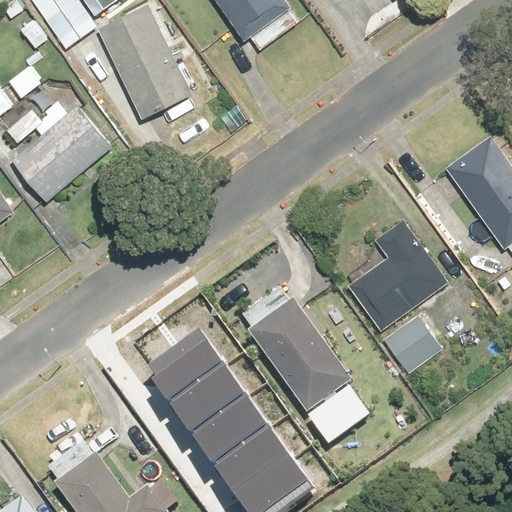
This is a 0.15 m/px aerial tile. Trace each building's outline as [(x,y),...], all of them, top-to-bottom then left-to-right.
[(92,0),(104,17),(127,0),(92,0)] [(227,0),(254,38),(299,7),(293,0),(227,0)] [(83,33),(62,5),(47,16),(68,44),(83,33)] [(103,32),(147,122),(201,96),(156,6),(103,32)] [(49,81),(35,64),(14,81),(29,98),(49,81)] [(0,120),(18,107),(0,83),(0,120)] [(19,160),(56,202),(120,145),(83,103),(19,160)] [(268,146),(256,129),(224,151),(236,168),(268,146)] [(454,167),(511,247),(511,154),(498,136),(454,167)] [(0,227),(24,210),(0,177),(0,227)] [(396,258),(360,283),(392,330),(458,285),(412,219),(382,239),(396,258)] [(301,300),(256,333),(315,414),(360,382),(301,300)] [(426,314),(391,339),(416,373),(451,348),(426,314)] [(197,334),(147,370),(170,401),(220,365),(197,334)] [(220,365),(170,401),(193,432),(243,396),(220,365)] [(243,396),(193,432),(216,463),(266,427),(243,396)] [(266,427),(216,463),(239,495),(289,458),(266,427)] [(104,451),(60,483),(81,511),(172,511),(173,511),(156,487),(139,499),(104,451)] [(289,458),(239,495),(252,511),(280,511),(312,489),(289,458)] [(0,511),(39,511),(24,489),(0,505),(0,511)]
